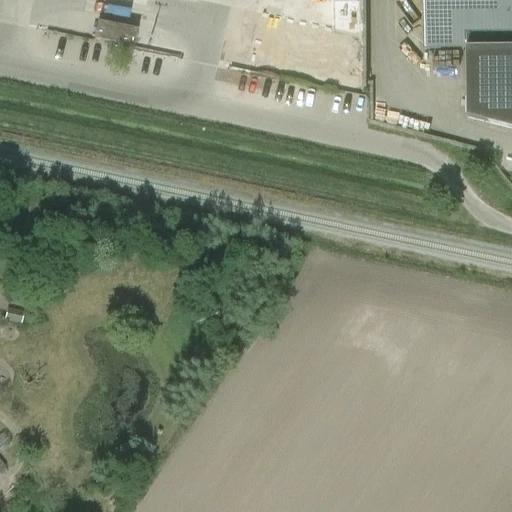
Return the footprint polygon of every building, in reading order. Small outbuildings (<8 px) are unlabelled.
[(511,0),(425,0),(427,49),(467,48),(511,47),(511,0)] [(97,22),(94,40),(133,48),(137,30),(97,22)] [(338,40),(251,23),(246,52),(332,68),(338,40)] [(8,249),(29,269),(44,253),(23,234),(8,249)] [(0,451),(11,442),(2,433),(0,435),(0,451)]
